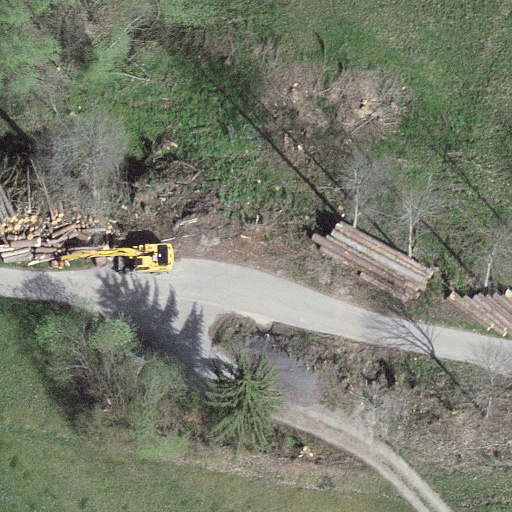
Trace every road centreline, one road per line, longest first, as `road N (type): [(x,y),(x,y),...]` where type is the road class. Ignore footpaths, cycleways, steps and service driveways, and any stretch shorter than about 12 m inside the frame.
road 1 (track): [(442,511),(365,441),(209,375),(167,339),(132,289)]
road 2 (track): [(0,117),(132,289)]
